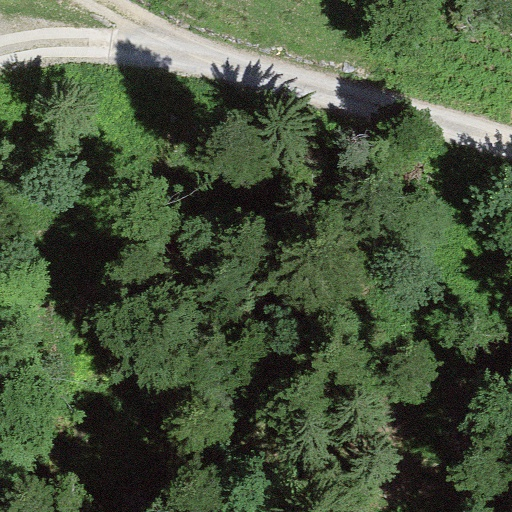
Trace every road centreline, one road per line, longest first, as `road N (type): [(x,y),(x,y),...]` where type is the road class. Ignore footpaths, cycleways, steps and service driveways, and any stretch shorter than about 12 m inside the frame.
road 1 (track): [(147,38),(240,54),(511,147)]
road 2 (track): [(147,38),(0,53)]
